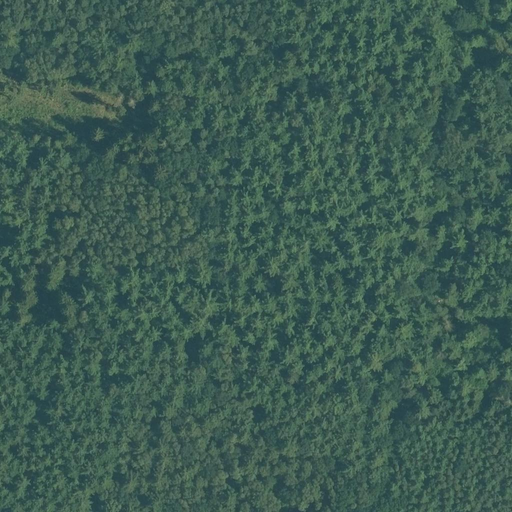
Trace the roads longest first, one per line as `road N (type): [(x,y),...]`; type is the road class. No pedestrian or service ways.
road 1 (track): [(470,0),(403,418),(375,511)]
road 2 (track): [(0,64),(511,154)]
